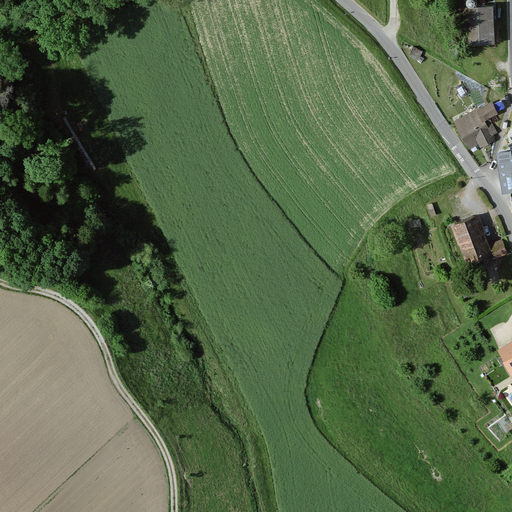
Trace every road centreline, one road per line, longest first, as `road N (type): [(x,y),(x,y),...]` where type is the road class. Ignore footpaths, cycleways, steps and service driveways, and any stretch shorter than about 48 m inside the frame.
road 1 (track): [(175,511),(162,446),(116,382),(88,320),(68,302),(0,280)]
road 2 (tertiary): [(341,0),(391,42),(475,170)]
